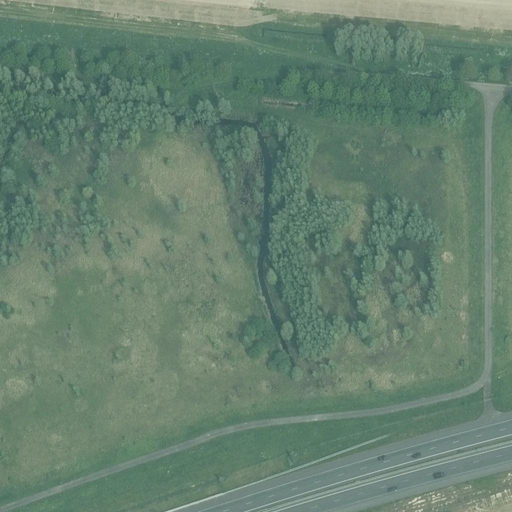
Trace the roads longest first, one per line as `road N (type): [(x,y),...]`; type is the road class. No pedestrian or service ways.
road 1 (motorway): [(511,427),(221,511)]
road 2 (motorway): [(305,511),(511,456)]
road 3 (track): [(373,75),(250,39)]
